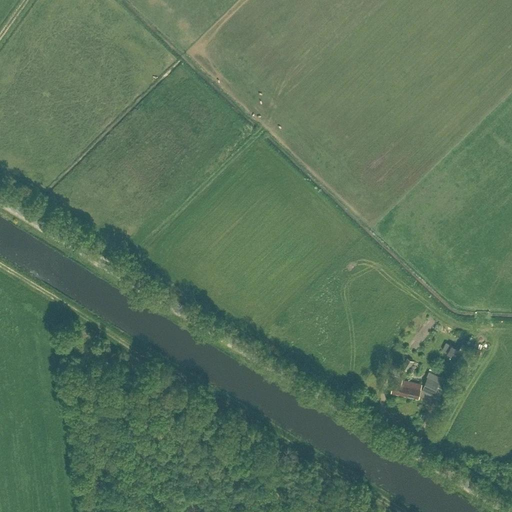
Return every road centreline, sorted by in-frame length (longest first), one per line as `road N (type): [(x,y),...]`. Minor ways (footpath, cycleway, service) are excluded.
road 1 (unclassified): [(511,510),(0,200)]
road 2 (track): [(394,511),(0,266)]
